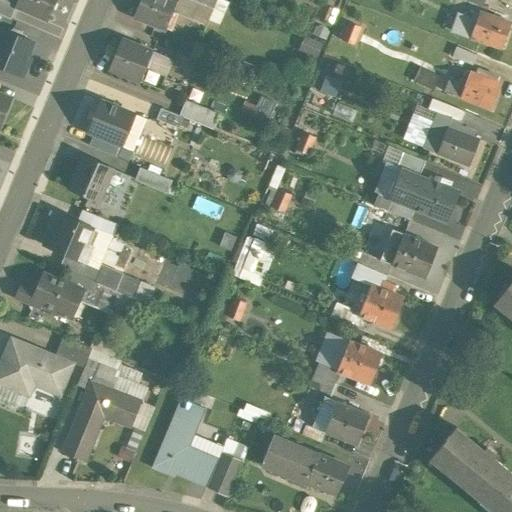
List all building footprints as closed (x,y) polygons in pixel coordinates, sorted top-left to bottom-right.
[(0,0),(15,6),(47,20),(55,0),(0,0)] [(0,0),(0,15),(9,19),(15,6),(0,0)] [(177,2),(172,0),(140,0),(134,17),(166,30),(166,28),(177,2)] [(172,0),(177,2),(166,28),(171,30),(178,13),(206,25),(212,9),(190,0),(172,0)] [(190,0),(212,9),(216,0),(190,0)] [(511,23),(480,11),(479,15),(470,38),(501,50),(511,23)] [(472,19),(458,14),(452,31),(470,38),(479,15),(474,13),(472,19)] [(350,23),(343,40),(354,44),(361,28),(350,23)] [(3,29),(0,34),(0,66),(23,77),(31,57),(27,55),(33,42),(3,29)] [(313,60),(321,43),(305,35),(297,52),(313,60)] [(133,46),(121,41),(109,70),(121,75),(118,82),(129,87),(132,80),(139,83),(140,82),(144,71),(152,54),(144,51),(146,46),(135,41),(133,46)] [(478,58),(457,50),(454,59),(475,66),(478,58)] [(164,80),(144,71),(140,82),(160,90),(164,80)] [(501,83),(471,71),(466,85),(461,98),(491,109),(501,83)] [(339,80),(327,75),(320,93),(331,98),(339,80)] [(466,85),(449,78),(445,91),(461,98),(466,85)] [(0,92),(0,124),(11,98),(0,92)] [(261,95),(253,116),(269,122),(277,101),(261,95)] [(136,113),(100,98),(86,130),(122,145),(136,113)] [(465,112),(434,100),(430,110),(461,123),(465,112)] [(218,114),(185,101),(179,115),(183,117),(212,129),(218,114)] [(179,115),(161,108),(156,118),(178,128),(183,117),(179,115)] [(480,140),(435,123),(428,139),(432,141),(429,150),(469,165),(480,140)] [(315,136),(304,132),(297,149),(308,154),(315,136)] [(425,160),(403,151),(396,167),(402,169),(403,167),(419,174),(425,160)] [(123,172),(83,155),(69,188),(100,201),(106,185),(116,189),(123,172)] [(419,174),(403,167),(402,169),(390,200),(413,209),(425,178),(426,176),(419,174)] [(141,168),(136,182),(167,194),(173,181),(141,168)] [(459,191),(425,178),(413,208),(447,221),(459,191)] [(291,194),(281,189),(273,207),(284,211),(291,194)] [(413,209),(390,200),(386,210),(410,220),(414,209),(413,209)] [(84,211),(79,223),(93,228),(112,237),(117,225),(84,211)] [(79,223),(64,216),(51,248),(66,255),(86,263),(93,246),(86,243),(93,228),(79,223)] [(268,240),(273,229),(256,222),(251,234),(268,240)] [(437,246),(404,233),(392,264),(425,277),(437,246)] [(259,243),(249,265),(259,270),(269,248),(259,243)] [(392,264),(343,245),(339,256),(387,275),(392,264)] [(66,255),(61,268),(69,272),(117,292),(123,276),(87,261),(86,263),(66,255)] [(117,292),(69,272),(64,283),(84,292),(80,301),(123,319),(125,315),(132,298),(117,292)] [(64,283),(43,274),(36,292),(21,286),(16,298),(41,309),(42,306),(73,318),(80,301),(84,292),(64,283)] [(123,276),(117,292),(132,298),(139,301),(150,306),(157,290),(123,276)] [(511,282),(494,305),(511,319),(511,282)] [(404,298),(372,285),(360,315),(392,328),(404,298)] [(139,301),(132,298),(125,315),(132,318),(139,301)] [(246,303),(235,299),(228,316),(239,320),(246,303)] [(339,307),(333,319),(374,335),(379,324),(339,307)] [(93,348),(64,336),(58,351),(86,363),(88,359),(93,348)] [(74,364),(13,338),(0,368),(0,383),(17,391),(22,379),(60,395),(74,364)] [(382,353),(350,341),(338,372),(339,372),(370,384),(382,353)] [(102,365),(88,359),(86,363),(77,385),(89,390),(92,381),(94,382),(102,365)] [(320,365),(316,375),(335,382),(339,372),(338,372),(320,365)] [(335,382),(316,375),(311,388),(330,396),(335,382)] [(94,382),(92,381),(89,390),(63,452),(85,462),(105,415),(133,427),(143,403),(94,382)] [(353,405),(358,389),(338,383),(333,399),(353,405)] [(183,399),(153,468),(169,475),(173,465),(196,475),(198,476),(207,454),(183,443),(187,434),(194,437),(207,409),(183,399)] [(369,415),(339,402),(326,431),(357,444),(369,415)] [(307,425),(303,435),(319,442),(324,433),(307,425)] [(511,511),(511,474),(492,458),(495,455),(487,448),(484,452),(465,437),(466,435),(456,427),(429,461),(494,511),(511,511)] [(275,437),(263,465),(309,484),(309,482),(337,493),(348,467),(275,437)] [(243,463),(220,453),(218,458),(215,465),(238,475),(243,463)] [(207,454),(198,476),(196,475),(193,481),(206,486),(215,465),(218,458),(207,454)] [(238,475),(215,465),(206,486),(229,496),(238,475)]
